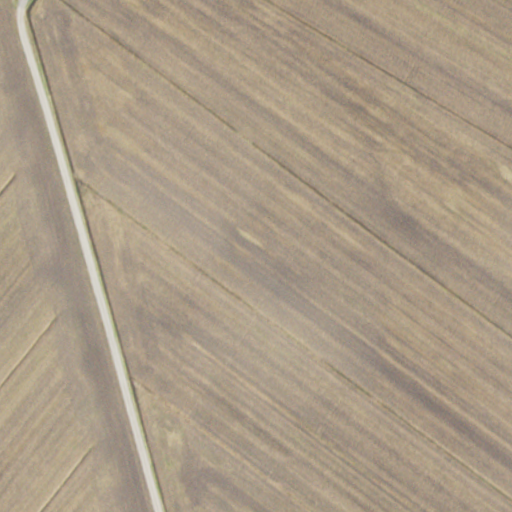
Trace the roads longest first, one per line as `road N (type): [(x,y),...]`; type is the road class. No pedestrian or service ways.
road 1 (residential): [(37,174),(135,511)]
road 2 (residential): [(361,232),(154,511)]
